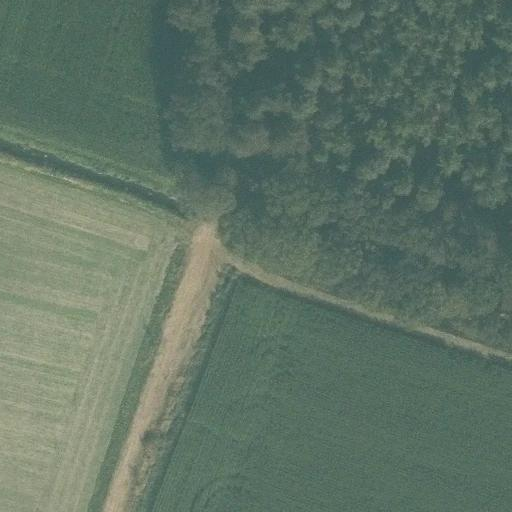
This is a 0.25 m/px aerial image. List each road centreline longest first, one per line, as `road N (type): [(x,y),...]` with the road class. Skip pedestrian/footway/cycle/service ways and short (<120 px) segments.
road 1 (track): [(227,181),(112,511)]
road 2 (track): [(511,274),(227,181)]
road 3 (track): [(227,181),(207,0)]
